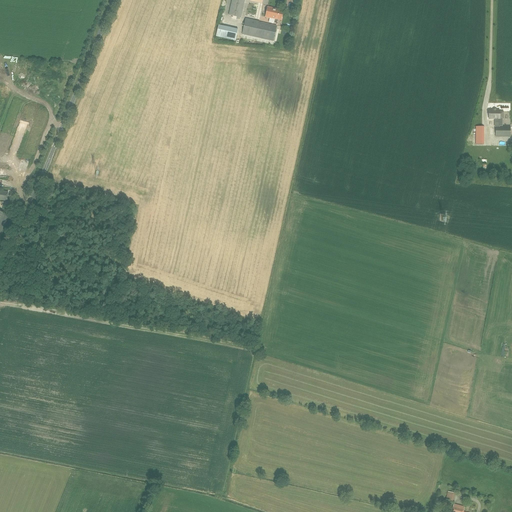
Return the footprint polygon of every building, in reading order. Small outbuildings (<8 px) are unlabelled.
[(232,0),(229,15),(241,17),(244,0),(232,0)] [(265,17),(270,18),(269,22),(274,24),(275,20),(275,19),(281,20),(283,11),(277,9),(267,7),(265,17)] [(242,34),(270,40),(273,41),(276,26),(259,22),(259,21),(246,18),(242,34)] [(216,37),(235,41),(238,30),(219,25),(216,37)] [(499,119),(499,111),(489,111),(488,111),(488,112),(488,115),(489,115),(489,119),(495,119),(495,126),(495,137),(510,137),(510,126),(499,126),(499,119)] [(484,144),(484,126),(476,126),(475,144),(484,144)] [(0,240),(9,215),(0,211),(0,240)]
